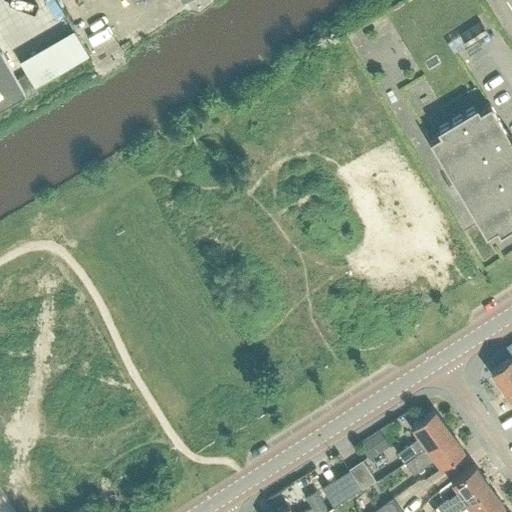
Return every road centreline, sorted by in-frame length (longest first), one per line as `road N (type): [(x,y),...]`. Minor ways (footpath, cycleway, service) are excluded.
road 1 (tertiary): [(207,504),(436,359)]
road 2 (residential): [(511,467),(436,359)]
